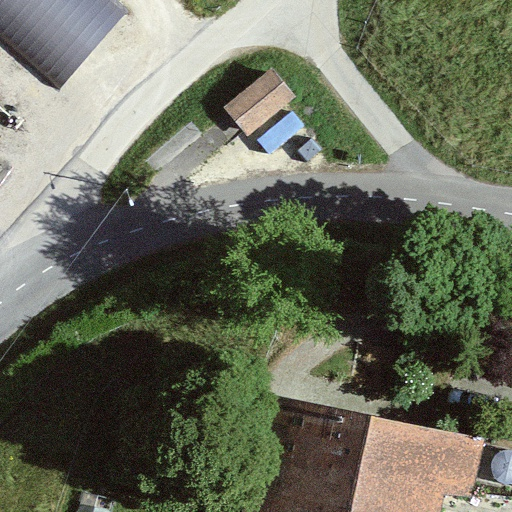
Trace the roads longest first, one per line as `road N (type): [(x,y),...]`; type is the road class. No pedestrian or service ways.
road 1 (tertiary): [(0,304),(67,259),(203,212),(364,196),(511,215)]
road 2 (track): [(280,0),(200,51),(94,152),(16,290)]
